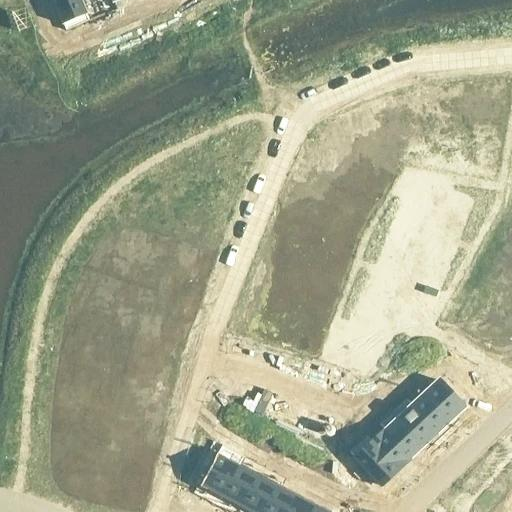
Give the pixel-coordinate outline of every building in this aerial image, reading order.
[(51,0),(65,32),(102,16),(95,0),(51,0)] [(95,0),(102,16),(116,10),(114,6),(127,0),(95,0)] [(476,92),(449,95),(450,97),(456,147),(499,141),(504,110),(485,113),(484,108),(478,109),(476,92)] [(419,123),(403,126),(407,153),(456,147),(450,97),(422,101),(424,116),(418,117),(419,123)] [(511,186),(504,185),(502,195),(511,196),(511,186)] [(288,215),(280,235),(315,248),(323,228),(288,215)] [(492,223),(487,232),(497,238),(502,229),(492,223)] [(487,232),(482,240),(492,246),(497,238),(487,232)] [(280,235),(273,254),(308,267),(315,248),(280,235)] [(341,248),(337,257),(350,262),(353,253),(341,248)] [(273,254),(265,273),(300,286),(308,267),(273,254)] [(337,257),(334,266),(347,271),(350,262),(337,257)] [(471,261),(466,269),(476,275),(481,267),(471,261)] [(466,269),(461,278),(471,284),(476,275),(466,269)] [(265,273),(258,292),(293,305),(300,286),(265,273)] [(511,275),(503,291),(511,295),(511,275)] [(328,287),(324,296),(337,301),(340,292),(328,287)] [(511,295),(503,291),(493,309),(511,320),(511,295)] [(258,292),(251,311),(285,324),(293,305),(258,292)] [(324,296),(321,305),(333,309),(337,301),(324,296)] [(449,298),(445,307),(455,313),(460,304),(449,298)] [(445,307),(440,316),(450,322),(455,313),(445,307)] [(511,320),(493,309),(482,328),(511,345),(511,320)] [(251,311),(243,331),(278,344),(285,324),(251,311)] [(313,325),(310,334),(322,339),(326,330),(313,325)] [(511,345),(482,328),(471,348),(504,367),(511,352),(511,345)] [(310,334),(306,343),(319,348),(322,339),(310,334)] [(402,358),(396,364),(404,373),(410,367),(402,358)] [(396,364),(390,369),(398,378),(404,373),(396,364)] [(438,381),(424,394),(450,421),(463,408),(438,381)] [(375,383),(370,388),(378,397),(384,392),(375,383)] [(370,388),(364,394),(372,403),(378,397),(370,388)] [(412,406),(411,406),(437,433),(450,421),(424,394),(412,406)] [(405,399),(391,412),(423,446),(437,433),(411,406),(412,406),(405,399)] [(349,407),(343,413),(352,422),(357,416),(349,407)] [(391,412),(378,425),(381,428),(382,427),(410,458),(423,446),(391,412)] [(343,413),(337,418),(346,427),(352,422),(343,413)] [(249,424),(245,436),(252,439),(256,427),(249,424)] [(256,427),(252,439),(260,441),(264,430),(256,427)] [(369,439),(368,440),(397,470),(410,458),(382,427),(381,428),(369,439)] [(366,436),(348,453),(380,487),(397,470),(368,440),(369,439),(366,436)] [(290,439),(286,450),(294,453),(298,441),(290,439)] [(298,441),(294,453),(301,456),(305,444),(298,441)] [(222,446),(200,487),(221,498),(238,465),(239,466),(244,457),(222,446)] [(238,465),(221,498),(240,508),(257,475),(239,466),(238,465)] [(331,467),(322,475),(328,481),(337,472),(331,467)] [(337,472),(328,481),(333,487),(342,478),(337,472)] [(257,475),(240,508),(247,511),(262,511),(276,485),(257,475)] [(276,485),(262,511),(286,511),(295,496),(276,485)] [(511,487),(503,499),(511,506),(511,487)] [(295,496),(286,511),(311,511),(315,506),(295,496)] [(511,511),(511,506),(503,499),(492,511),(511,511)]
